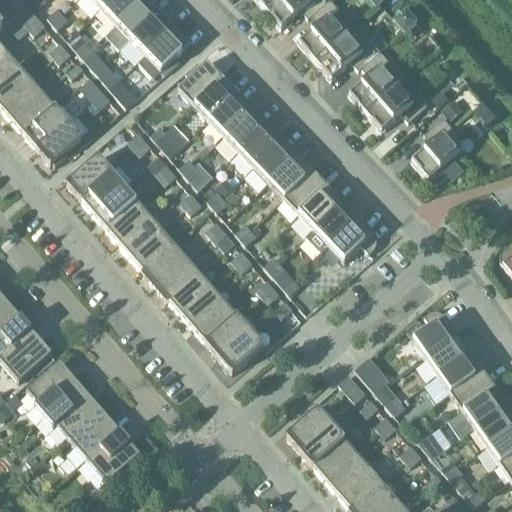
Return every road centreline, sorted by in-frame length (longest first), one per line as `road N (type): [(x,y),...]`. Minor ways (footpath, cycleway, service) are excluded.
road 1 (residential): [(234,431),(0,153)]
road 2 (residential): [(436,259),(191,0)]
road 3 (residential): [(0,236),(197,460)]
road 4 (residential): [(234,431),(436,259)]
road 5 (residential): [(511,354),(436,259)]
